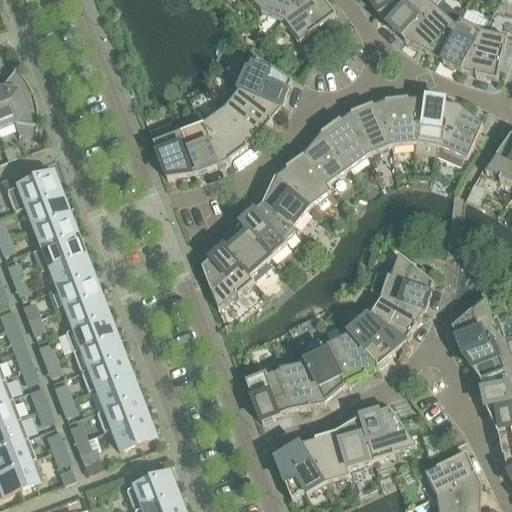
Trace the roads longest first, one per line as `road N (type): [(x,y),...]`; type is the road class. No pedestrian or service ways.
road 1 (residential): [(122,282),(210,511)]
road 2 (residential): [(154,203),(76,0)]
road 3 (residential): [(433,340),(404,373),(339,416),(249,448)]
road 4 (residential): [(249,448),(177,263)]
road 5 (residential): [(511,511),(433,340)]
road 6 (residential): [(12,0),(70,148)]
road 7 (residential): [(251,170),(273,156),(312,105),(353,92),(372,75)]
road 8 (residential): [(372,75),(430,81),(371,36)]
road 9 (residential): [(177,263),(228,221),(251,170)]
